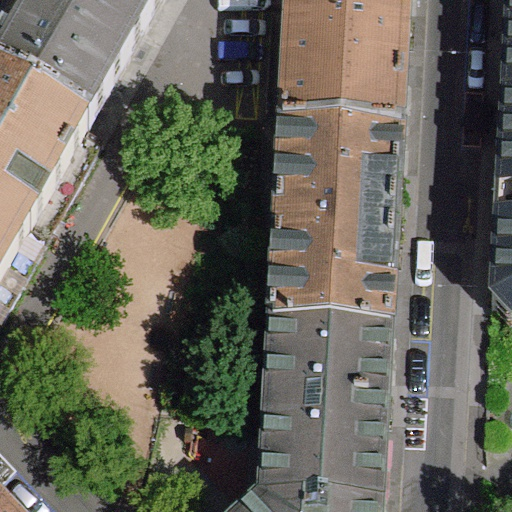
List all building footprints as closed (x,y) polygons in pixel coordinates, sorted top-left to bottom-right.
[(165,0),(28,0),(0,49),(0,85),(89,135),(109,100),(165,0)] [(411,0),(290,0),(290,13),(289,35),(283,142),(403,149),(411,0)] [(289,35),(290,13),(276,12),(275,34),(289,35)] [(0,295),(87,140),(89,135),(0,85),(0,295)] [(511,109),(505,109),(494,316),(511,317),(511,109)] [(0,335),(105,150),(87,140),(0,295),(0,335)] [(403,149),(283,142),(274,314),(272,337),(392,344),(403,149)] [(382,511),(392,344),(272,337),(267,435),(263,510),(302,511),(382,511)]
